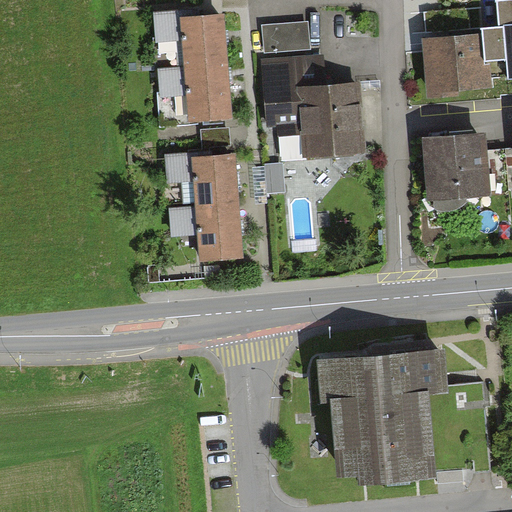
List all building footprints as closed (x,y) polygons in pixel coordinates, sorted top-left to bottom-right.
[(511,6),(483,9),(486,38),(486,49),(511,46),(511,6)] [(156,52),(176,53),(177,13),(157,13),(156,52)] [(225,66),(221,17),(183,20),(187,69),(225,66)] [(263,25),(265,55),(313,53),(312,23),(263,25)] [(486,38),(428,42),(432,89),(489,85),(486,49),(486,38)] [(320,58),(265,62),(270,123),(307,120),(310,153),(360,149),(355,86),(323,88),(320,58)] [(229,114),(225,66),(187,69),(191,117),(229,114)] [(480,137),(427,142),(432,196),(485,191),(480,137)] [(194,181),(189,152),(165,156),(170,185),(194,181)] [(237,207),(234,157),(194,160),(198,210),(237,207)] [(264,166),(267,196),(286,194),(283,164),(264,166)] [(191,207),(170,209),(172,237),(192,236),(191,207)] [(241,257),(237,207),(198,210),(202,260),(241,257)] [(441,353),(321,364),(324,397),(340,396),(347,470),(362,469),(362,479),(431,473),(424,389),(444,387),(441,353)]
